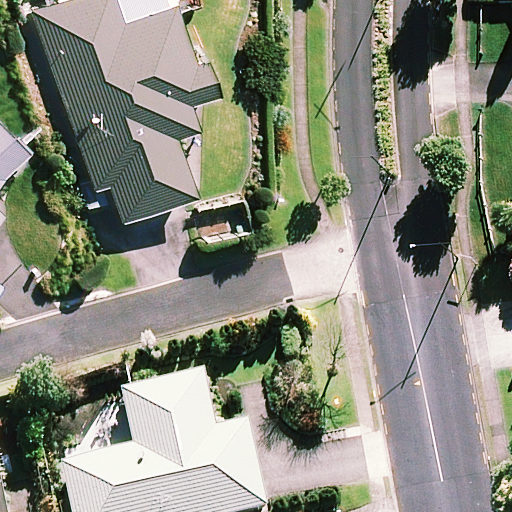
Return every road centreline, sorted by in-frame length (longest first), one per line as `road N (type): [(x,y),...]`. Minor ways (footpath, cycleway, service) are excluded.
road 1 (residential): [(0,356),(398,247)]
road 2 (residential): [(445,511),(398,247)]
road 3 (residential): [(398,247),(383,85),(389,0)]
